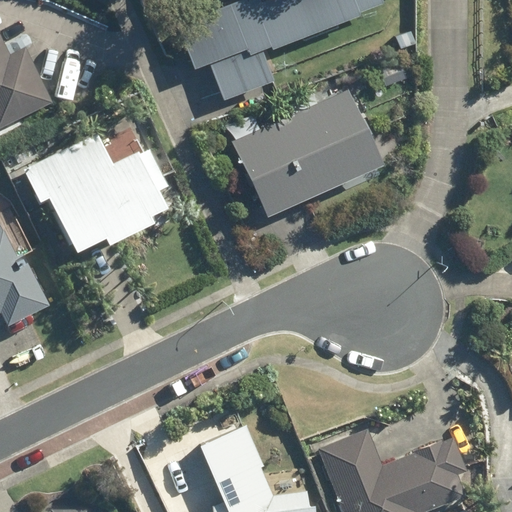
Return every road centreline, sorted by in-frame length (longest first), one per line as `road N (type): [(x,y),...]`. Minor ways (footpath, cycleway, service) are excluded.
road 1 (residential): [(374,311),(288,299),(0,434)]
road 2 (residential): [(452,0),(449,137),(374,311)]
